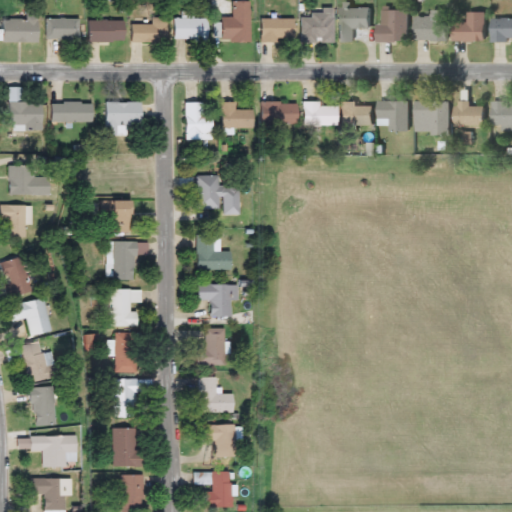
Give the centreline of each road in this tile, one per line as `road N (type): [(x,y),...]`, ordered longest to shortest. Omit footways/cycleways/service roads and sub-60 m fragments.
road 1 (residential): [(0,73),(511,73)]
road 2 (residential): [(172,511),(165,73)]
